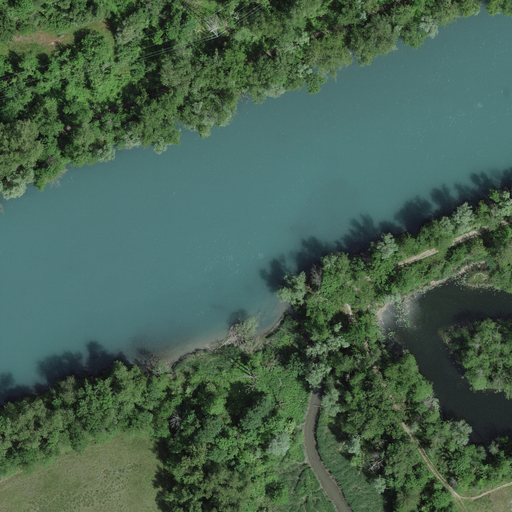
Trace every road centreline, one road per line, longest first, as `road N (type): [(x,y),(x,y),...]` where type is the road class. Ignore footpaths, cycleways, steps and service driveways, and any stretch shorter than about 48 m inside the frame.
road 1 (track): [(0,159),(404,0)]
road 2 (track): [(346,316),(341,299),(368,275),(511,218)]
